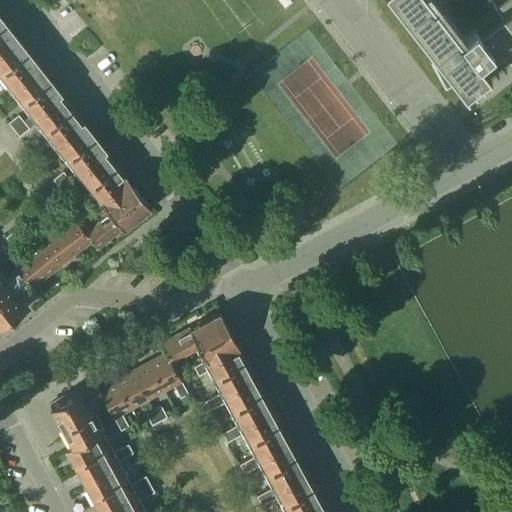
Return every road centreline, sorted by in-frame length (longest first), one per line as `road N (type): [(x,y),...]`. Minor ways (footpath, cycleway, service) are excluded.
road 1 (residential): [(231,270),(219,243),(23,0)]
road 2 (residential): [(0,350),(73,295),(163,307),(231,270)]
road 3 (residential): [(240,291),(465,164)]
road 4 (residential): [(360,511),(240,291)]
road 5 (residential): [(465,164),(335,0)]
